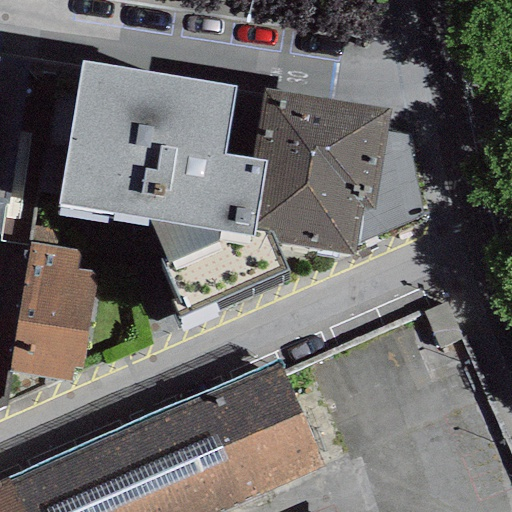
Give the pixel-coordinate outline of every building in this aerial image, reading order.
[(29,66),(0,61),(0,223),(3,205),(7,206),(29,66)] [(234,86),(80,61),(58,207),(148,222),(165,261),(159,262),(177,298),(171,300),(177,315),(285,271),(274,242),(270,233),(255,230),(265,161),(250,159),(223,154),(234,86)] [(390,109),(263,91),(250,159),(265,161),(255,230),(270,233),(274,242),(355,255),(356,243),(361,209),(372,209),(385,132),(390,109)] [(407,137),(385,132),(372,209),(361,209),(356,243),(423,218),(407,137)] [(77,252),(29,244),(8,372),(71,382),(74,367),(80,368),(96,273),(75,269),(77,252)] [(276,362),(9,479),(23,511),(226,511),(324,469),(276,362)] [(23,511),(9,479),(0,483),(0,511),(23,511)]
